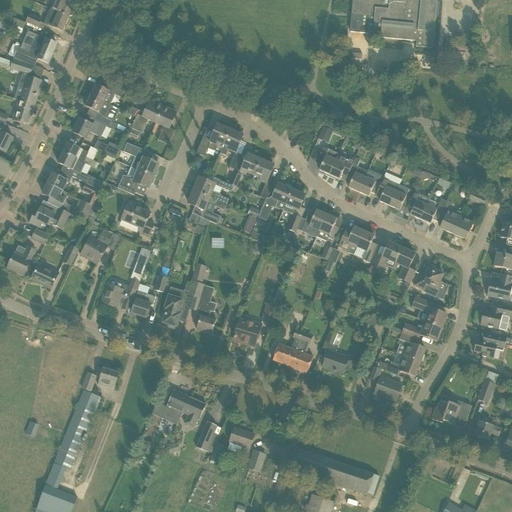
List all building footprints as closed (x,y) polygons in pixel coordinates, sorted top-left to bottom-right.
[(58,13),(69,18),(69,17),(70,18),(71,17),(73,14),(72,13),(71,13),(75,3),(67,0),(55,0),(51,11),(54,12),(56,13),(58,13)] [(359,20),(356,58),(400,62),(404,26),(414,27),(413,31),(440,33),(442,10),(431,9),(432,1),(474,4),(474,0),(415,0),(416,2),(406,1),(405,0),(361,0),(360,21),(359,20)] [(54,12),(51,11),(45,26),(62,33),(69,18),(58,13),(56,13),(54,12)] [(38,28),(42,19),(29,14),(25,23),(38,28)] [(8,30),(20,35),(24,24),(12,19),(8,30)] [(32,46),(53,55),(57,45),(29,33),(22,49),(29,52),(32,46)] [(52,57),(53,55),(32,46),(29,52),(22,49),(18,47),(13,58),(14,58),(33,66),(34,67),(37,60),(48,65),(49,64),(50,64),(53,57),(52,57)] [(10,68),(12,63),(0,58),(0,67),(9,71),(10,68)] [(12,62),(12,63),(10,68),(30,75),(33,66),(14,58),(13,58),(12,62)] [(14,99),(18,100),(35,106),(42,82),(22,75),(18,88),(14,99)] [(96,86),(91,97),(109,106),(114,95),(111,94),(114,88),(99,81),(97,86),(96,86)] [(109,106),(91,97),(85,107),(89,109),(85,117),(95,121),(106,127),(109,128),(112,123),(113,120),(108,118),(113,108),(109,106)] [(18,100),(12,120),(29,125),(35,106),(18,100)] [(129,130),(127,134),(128,135),(129,135),(129,136),(137,139),(139,133),(142,134),(148,121),(156,124),(163,108),(150,102),(146,111),(143,118),(137,115),(136,118),(131,128),(130,128),(129,130)] [(136,118),(137,115),(139,111),(132,108),(129,115),(136,118)] [(163,108),(156,124),(163,128),(157,141),(169,146),(175,132),(169,129),(176,114),(163,108)] [(0,122),(3,124),(6,125),(8,118),(0,115),(0,122)] [(79,120),(73,133),(86,140),(89,132),(100,138),(106,127),(95,121),(92,126),(79,120)] [(0,149),(6,153),(13,138),(2,133),(6,125),(3,124),(0,122),(0,149)] [(216,149),(221,151),(222,149),(229,131),(217,126),(209,143),(202,140),(196,154),(196,155),(204,158),(207,148),(215,152),(216,149)] [(320,134),(329,138),(332,131),(323,127),(320,134)] [(234,170),(235,167),(240,156),(234,153),(235,151),(236,151),(242,136),(229,131),(222,149),(221,151),(220,154),(226,156),(227,155),(226,154),(227,152),(234,155),(228,168),(234,170)] [(68,143),(63,154),(77,160),(84,164),(94,169),(97,163),(86,158),(88,153),(68,143)] [(104,154),(115,159),(120,149),(109,143),(104,154)] [(138,171),(154,178),(159,166),(150,162),(147,161),(150,154),(143,151),(140,150),(127,144),(123,152),(132,156),(135,157),(131,168),(138,171)] [(338,154),(323,147),(315,164),(321,166),(318,171),(329,176),(338,154)] [(80,174),(84,164),(77,160),(63,154),(58,164),(70,170),(67,175),(71,177),(79,181),(82,174),(80,174)] [(347,178),(352,165),(355,160),(349,157),(349,158),(338,154),(329,176),(339,180),(341,176),(347,178)] [(233,172),(228,185),(233,187),(234,188),(240,174),(245,176),(247,172),(254,176),(260,161),(248,155),(242,170),(235,167),(234,170),(233,172)] [(265,185),(273,166),(260,161),(254,176),(261,178),(259,183),(265,185)] [(352,165),(347,178),(351,180),(348,188),(359,193),(365,179),(368,172),(357,167),(352,165)] [(154,178),(138,171),(131,168),(127,177),(123,176),(117,188),(132,194),(136,184),(148,189),(151,184),(152,185),(155,179),(153,179),(154,178)] [(420,179),(424,181),(427,180),(429,176),(423,173),(420,179)] [(53,174),(48,185),(62,191),(67,181),(53,174)] [(87,184),(100,191),(103,185),(104,183),(89,176),(86,184),(87,184)] [(384,178),(381,183),(376,195),(381,197),(379,202),(389,206),(398,185),(388,181),(389,180),(384,178)] [(193,192),(226,206),(226,205),(228,200),(221,197),(221,196),(211,192),(214,185),(208,183),(199,179),(193,191),(193,192)] [(365,179),(359,193),(368,197),(370,192),(376,195),(381,183),(376,180),(374,183),(365,179)] [(233,187),(228,185),(218,181),(216,187),(230,193),(233,187)] [(93,207),(100,191),(87,184),(86,184),(82,192),(90,196),(87,203),(93,207)] [(54,207),(61,210),(64,203),(68,194),(62,191),(48,185),(43,195),(53,200),(51,205),(47,203),(54,207)] [(270,187),(265,185),(259,198),(265,201),(270,187)] [(269,206),(272,207),(275,208),(278,202),(286,205),(291,191),(290,191),(291,189),(285,186),(284,188),(278,185),(272,200),(272,199),(269,206)] [(402,206),(407,208),(414,192),(398,185),(389,206),(399,210),(402,206)] [(292,191),(291,191),(286,205),(283,211),(293,215),(292,216),(296,217),(305,196),(298,194),(299,192),(293,189),(292,191)] [(410,215),(420,220),(426,206),(429,199),(419,195),(420,193),(414,191),(414,192),(407,208),(412,211),(410,215)] [(224,211),(226,206),(193,192),(188,205),(194,207),(205,212),(202,220),(209,222),(217,225),(217,224),(220,218),(212,214),(215,207),(224,211)] [(483,206),(486,200),(477,196),(471,193),(468,200),(474,202),(483,206)] [(436,202),(429,199),(426,206),(420,220),(430,224),(432,220),(437,222),(444,207),(446,202),(441,200),(439,204),(437,208),(436,210),(434,209),(436,202)] [(93,207),(87,203),(80,200),(73,216),(86,222),(86,221),(89,216),(92,208),(93,208),(93,207)] [(129,203),(121,220),(139,227),(137,232),(149,237),(154,226),(147,223),(150,214),(136,208),(136,206),(129,203)] [(265,222),(272,207),(269,206),(264,203),(260,212),(257,218),(265,222)] [(61,210),(54,207),(52,212),(49,211),(49,212),(41,208),(37,216),(33,214),(29,223),(41,229),(44,223),(49,226),(50,223),(53,225),(52,225),(63,230),(70,215),(61,210)] [(100,210),(93,207),(93,208),(92,208),(89,216),(96,219),(100,210)] [(260,212),(250,208),(247,214),(249,215),(257,218),(260,212)] [(308,215),(304,224),(303,224),(302,227),(308,230),(309,227),(319,232),(326,215),(316,211),(313,217),(308,215)] [(455,215),(447,212),(440,228),(452,234),(462,214),(456,212),(455,215)] [(462,214),(452,234),(465,240),(473,223),(465,220),(466,216),(462,214)] [(254,226),(257,218),(249,215),(246,222),(254,226)] [(326,215),(319,232),(316,237),(327,242),(328,239),(333,241),(339,228),(334,226),(336,220),(326,215)] [(296,217),(292,216),(287,230),(295,234),(301,219),(296,217)] [(504,222),(500,238),(506,239),(505,245),(511,246),(511,216),(510,223),(504,222)] [(204,234),(209,222),(202,220),(200,219),(195,231),(204,234)] [(348,252),(348,253),(353,256),(357,248),(364,232),(354,227),(351,234),(346,232),(338,248),(348,252)] [(97,265),(107,248),(114,252),(120,236),(103,230),(96,242),(92,239),(93,237),(91,236),(80,255),(97,265)] [(32,238),(45,245),(49,237),(35,231),(32,238)] [(249,239),(259,243),(262,237),(251,232),(249,239)] [(374,236),(364,232),(357,248),(366,253),(363,260),(371,264),(378,246),(371,243),(374,236)] [(402,248),(388,243),(382,257),(376,255),(371,267),(382,271),(387,260),(395,263),(402,248)] [(253,251),(258,254),(262,247),(257,244),(253,251)] [(70,266),(78,250),(71,246),(70,249),(63,263),(70,266)] [(321,258),(328,261),(333,249),(326,246),(321,258)] [(402,248),(395,263),(404,267),(399,278),(411,284),(416,272),(409,269),(415,254),(407,251),(408,249),(403,246),(402,248)] [(23,276),(35,251),(28,248),(23,258),(14,254),(7,268),(23,276)] [(493,267),(502,269),(500,275),(509,277),(511,277),(511,249),(507,249),(510,250),(509,256),(496,253),(493,267)] [(140,254),(131,279),(132,279),(139,282),(148,257),(140,254)] [(301,255),(298,264),(304,266),(307,258),(301,255)] [(329,273),(333,264),(328,261),(324,271),(329,273)] [(59,273),(39,264),(32,280),(33,280),(33,279),(44,284),(44,286),(51,289),(59,273)] [(204,276),(207,267),(196,264),(193,273),(204,276)] [(159,276),(167,279),(171,268),(162,266),(159,276)] [(420,272),(416,280),(413,286),(423,291),(422,292),(435,298),(442,283),(439,282),(443,275),(434,271),(435,268),(429,266),(425,275),(420,272)] [(511,277),(509,277),(500,275),(499,275),(497,282),(490,280),(486,296),(508,301),(511,286),(511,285),(511,277)] [(163,293),(167,279),(159,276),(154,291),(163,293)] [(108,285),(101,303),(117,309),(121,299),(125,300),(125,301),(131,304),(139,282),(132,279),(129,287),(122,284),(111,280),(109,286),(108,285)] [(188,292),(187,296),(193,298),(189,310),(190,310),(194,311),(201,286),(191,283),(188,292)] [(201,286),(194,311),(196,312),(195,315),(200,316),(196,330),(211,334),(215,320),(208,318),(210,312),(207,311),(210,303),(214,289),(204,286),(201,286)] [(146,318),(149,309),(150,305),(152,306),(155,297),(146,294),(138,291),(135,301),(131,313),(146,318)] [(187,296),(188,292),(185,291),(182,300),(178,299),(178,297),(169,294),(162,316),(164,317),(163,323),(169,325),(168,328),(174,329),(175,327),(176,328),(181,314),(178,313),(180,309),(189,312),(190,310),(189,310),(193,298),(187,296)] [(322,293),(317,291),(314,297),(320,300),(322,293)] [(263,322),(272,324),(273,322),(282,299),(276,296),(273,303),(274,304),(273,306),(268,304),(263,322)] [(428,314),(424,322),(441,329),(446,316),(437,312),(430,309),(432,304),(415,297),(411,307),(428,314)] [(489,312),(483,311),(480,325),(506,331),(509,318),(511,318),(511,311),(511,308),(491,303),(489,312)] [(366,323),(362,332),(369,335),(371,331),(372,332),(378,318),(370,314),(368,317),(364,316),(361,321),(366,323)] [(239,321),(236,332),(233,341),(254,347),(261,325),(247,321),(246,323),(239,321)] [(401,334),(412,339),(417,341),(420,335),(426,338),(436,342),(441,329),(424,322),(421,331),(405,324),(401,334)] [(332,344),(334,345),(340,330),(332,326),(325,342),(331,344),(332,344)] [(273,360),(288,366),(301,332),(295,330),(292,338),(294,339),(290,349),(279,344),(276,351),(273,360)] [(301,332),(288,366),(307,373),(310,364),(313,358),(306,355),(309,345),(304,343),(308,334),(301,332)] [(492,359),(494,351),(502,353),(505,338),(484,333),(483,340),(477,339),(474,352),(482,354),(481,356),(492,359)] [(410,344),(412,339),(401,334),(397,344),(406,348),(402,357),(404,357),(419,363),(424,350),(410,344)] [(333,346),(334,345),(332,344),(331,344),(322,368),(335,372),(335,370),(342,373),(345,365),(350,367),(353,358),(347,356),(346,358),(335,354),(338,347),(333,346)] [(390,362),(389,365),(379,362),(379,363),(376,362),(374,367),(381,369),(397,376),(399,371),(414,377),(419,363),(404,357),(402,364),(400,363),(399,366),(390,362)] [(381,369),(374,367),(373,366),(368,378),(376,381),(381,369)] [(113,390),(115,383),(118,374),(98,368),(96,374),(101,376),(98,385),(113,390)] [(474,380),(483,383),(484,381),(485,381),(488,372),(478,368),(474,380)] [(477,400),(488,405),(495,385),(494,385),(498,376),(488,372),(485,381),(484,381),(483,383),(477,400)] [(87,374),(82,389),(90,392),(96,376),(87,374)] [(401,385),(391,381),(380,377),(374,394),(395,401),(401,385)] [(44,486),(34,511),(72,511),(77,497),(58,490),(66,469),(70,470),(76,456),(85,434),(88,435),(93,422),(92,422),(101,398),(83,390),(45,485),(44,486)] [(176,411),(181,413),(188,397),(174,391),(169,400),(163,415),(172,419),(175,412),(176,411)] [(435,409),(431,420),(442,423),(443,421),(453,425),(456,417),(466,421),(471,406),(461,402),(459,407),(450,404),(451,399),(442,396),(440,403),(439,403),(437,409),(435,409)] [(188,397),(181,413),(187,416),(186,417),(183,424),(194,429),(195,425),(198,420),(199,421),(202,414),(206,405),(188,397)] [(508,414),(511,405),(505,402),(503,408),(501,407),(500,411),(508,414)] [(30,422),(25,434),(33,437),(38,425),(30,422)] [(206,422),(195,448),(206,453),(207,452),(211,453),(219,436),(214,434),(217,427),(206,422)] [(498,436),(500,430),(489,426),(480,422),(475,436),(487,441),(489,433),(498,436)] [(229,444),(228,450),(240,454),(240,452),(248,455),(251,445),(254,435),(234,428),(231,438),(229,444)] [(142,452),(148,455),(153,444),(145,440),(143,443),(146,444),(142,452)] [(170,454),(180,452),(177,444),(168,447),(170,454)] [(210,461),(218,464),(224,446),(216,444),(210,461)] [(289,468),(316,477),(315,479),(366,496),(373,475),(295,449),(292,458),(289,468)] [(248,469),(259,473),(265,455),(254,451),(248,469)] [(305,511),(331,511),(334,503),(311,495),(307,508),(305,511)]
